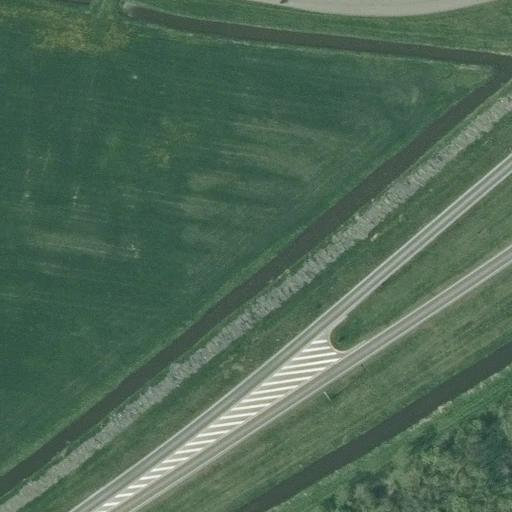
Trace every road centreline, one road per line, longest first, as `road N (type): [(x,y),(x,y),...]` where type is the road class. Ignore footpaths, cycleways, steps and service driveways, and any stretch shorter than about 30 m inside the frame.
road 1 (trunk): [(511,163),(187,434),(77,511)]
road 2 (trunk): [(117,511),(511,251)]
road 3 (unclassified): [(284,0),(348,9),(472,0)]
